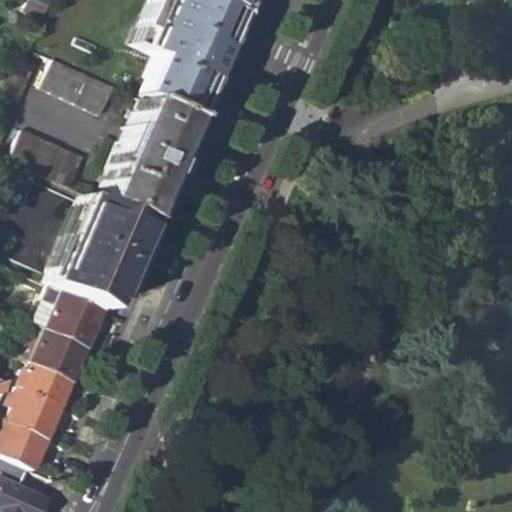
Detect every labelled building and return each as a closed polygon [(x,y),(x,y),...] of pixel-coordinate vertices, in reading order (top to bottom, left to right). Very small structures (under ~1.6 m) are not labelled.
[(21,0),(18,8),(37,16),(44,2),(39,0),(21,0)] [(182,122),(231,15),(197,0),(144,0),(124,47),(148,58),(130,99),(135,101),(182,122)] [(197,0),(231,15),(238,0),(197,0)] [(0,97),(0,126),(31,56),(21,51),(0,97)] [(33,91),(94,118),(107,89),(46,62),(33,91)] [(104,171),(90,200),(137,221),(182,122),(167,116),(135,101),(122,130),(119,129),(101,169),(104,171)] [(2,160),(63,188),(75,158),(14,131),(2,160)] [(42,287),(97,311),(137,221),(90,200),(77,194),(74,202),(31,183),(20,205),(0,196),(0,230),(7,234),(0,250),(0,258),(40,276),(36,284),(42,287)] [(97,311),(42,287),(36,300),(48,306),(37,330),(80,348),(97,311)] [(48,306),(36,300),(25,324),(37,330),(48,306)] [(87,394),(104,358),(80,348),(37,330),(25,324),(10,359),(22,364),(64,383),(87,394)] [(8,388),(53,408),(64,383),(22,364),(17,374),(11,372),(5,387),(8,388)] [(53,408),(8,388),(3,400),(0,398),(0,407),(0,421),(38,440),(53,408)] [(0,460),(22,471),(24,472),(38,440),(0,421),(0,460)] [(22,471),(0,460),(0,511),(33,511),(39,500),(14,488),(22,471)]
